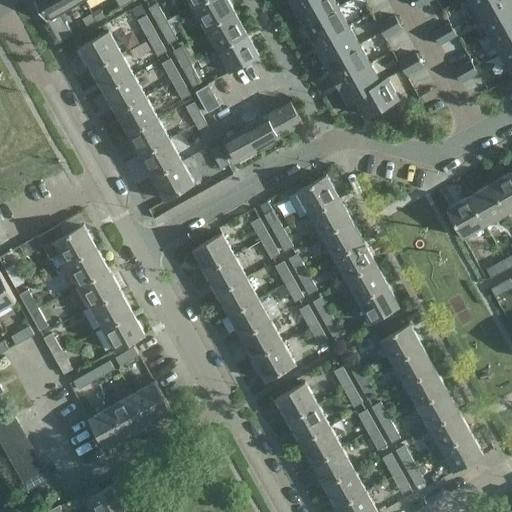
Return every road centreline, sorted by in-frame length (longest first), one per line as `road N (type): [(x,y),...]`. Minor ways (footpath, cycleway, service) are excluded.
road 1 (residential): [(138,249),(329,142),(420,151),(478,138)]
road 2 (residential): [(101,180),(0,3)]
road 3 (residential): [(75,472),(215,389)]
road 4 (residential): [(215,389),(138,249)]
road 5 (residential): [(401,0),(478,138)]
road 6 (residential): [(285,511),(215,389)]
